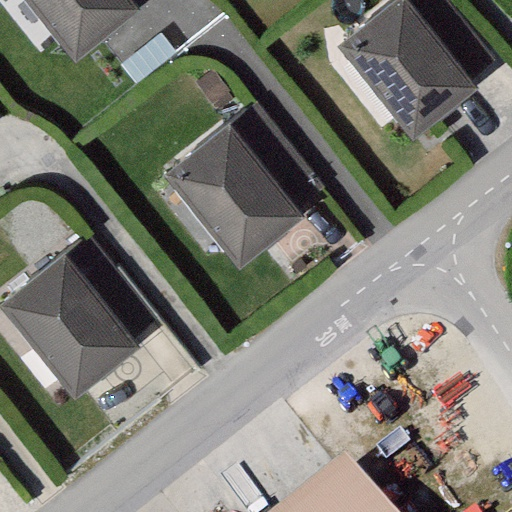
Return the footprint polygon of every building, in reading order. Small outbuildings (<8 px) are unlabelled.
[(13,0),(67,66),(149,0),(13,0)] [(438,0),(401,0),(332,54),(398,137),(490,65),(438,0)] [(254,113),(161,185),(226,269),(319,198),(254,113)] [(80,244),(0,312),(0,315),(74,401),(156,330),(80,244)] [(386,511),(368,489),(339,511),(386,511)]
